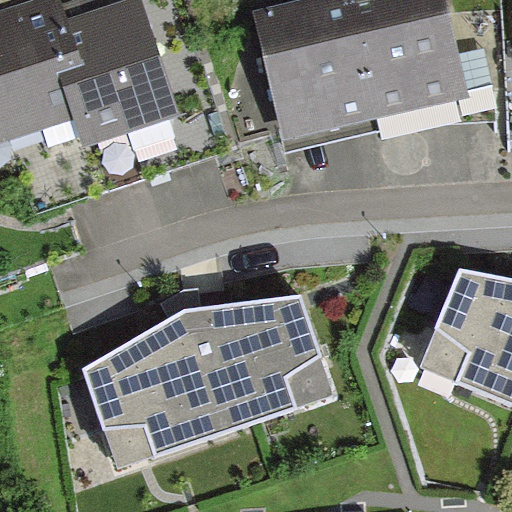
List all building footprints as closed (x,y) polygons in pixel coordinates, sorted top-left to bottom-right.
[(346,0),(344,0),(263,19),(289,132),(373,112),(346,0)] [(435,0),(346,0),(373,112),(457,92),(435,0)] [(0,116),(6,134),(86,106),(61,34),(51,8),(0,25),(0,116)] [(61,34),(86,106),(94,127),(166,101),(133,9),(61,34)] [(511,277),(456,266),(413,371),(511,411),(511,277)] [(75,370),(114,479),(343,399),(305,290),(183,306),(75,370)]
